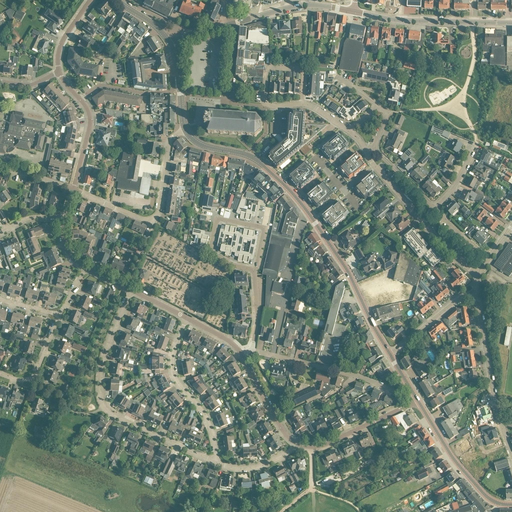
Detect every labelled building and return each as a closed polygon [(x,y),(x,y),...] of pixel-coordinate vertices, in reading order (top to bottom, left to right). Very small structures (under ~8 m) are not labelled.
[(145,0),(143,5),(147,7),(151,9),(155,0),(145,0)] [(155,0),(151,9),(168,18),(170,15),(170,13),(171,13),(170,13),(176,1),(178,2),(178,0),(155,0)] [(234,0),(233,5),(251,9),(252,5),(257,6),(259,5),(260,2),(260,0),(234,0)] [(407,0),(407,7),(421,8),(421,0),(407,0)] [(433,0),(425,0),(425,3),(425,8),(433,9),(433,3),(433,0)] [(449,9),(449,5),(449,0),(438,0),(438,3),(439,3),(439,9),(448,10),(448,9),(449,9)] [(482,0),(483,4),(478,4),(478,10),(486,10),(486,4),(489,4),(488,0),(482,0)] [(205,11),(206,7),(197,3),(195,7),(192,6),(193,4),(189,2),(189,3),(184,1),(179,13),(192,18),(192,16),(196,17),(198,13),(200,14),(201,10),(205,11)] [(107,15),(108,16),(110,13),(109,13),(111,10),(109,9),(110,8),(104,2),(101,6),(99,5),(96,8),(106,17),(107,15)] [(220,8),(219,8),(210,4),(202,17),(202,18),(203,17),(206,19),(214,22),(215,20),(217,20),(218,20),(219,19),(219,20),(220,11),(219,11),(220,8)] [(18,10),(14,18),(19,21),(24,13),(18,10)] [(53,13),(49,11),(45,16),(52,21),(48,28),(53,32),(58,25),(59,25),(62,21),(61,20),(62,19),(57,15),(56,16),(52,14),(53,13)] [(118,23),(115,26),(119,29),(120,27),(121,28),(124,30),(125,31),(126,31),(130,25),(129,25),(133,18),(134,18),(130,16),(126,13),(122,19),(120,19),(118,23)] [(337,14),(329,13),(327,22),(331,23),(330,26),(334,27),(335,27),(337,14)] [(338,32),(339,32),(342,33),(343,25),(346,26),(347,18),(341,17),(339,25),(336,24),(335,32),(338,32)] [(119,38),(110,52),(118,57),(121,53),(127,43),(125,42),(129,37),(133,31),(135,29),(139,24),(140,23),(133,18),(129,25),(130,25),(126,31),(125,31),(124,30),(119,38)] [(297,30),(298,34),(302,34),(301,19),(297,19),(297,23),(293,23),(293,30),(297,30)] [(271,49),(270,38),(268,20),(243,27),(243,28),(240,28),(236,76),(238,76),(247,77),(256,78),(260,78),(263,78),(265,54),(269,54),(269,50),(271,50),(271,49)] [(99,31),(101,28),(92,21),(90,24),(91,24),(90,25),(87,23),(87,24),(86,23),(84,27),(85,27),(83,29),(87,32),(87,33),(91,36),(92,35),(93,35),(96,30),(99,31)] [(281,35),(292,35),(291,30),(290,30),(290,22),(289,22),(289,21),(286,21),(286,22),(280,23),(280,26),(277,26),(277,25),(271,25),(271,36),(276,36),(276,34),(281,33),(281,35)] [(133,31),(129,37),(131,38),(133,36),(140,42),(142,39),(142,38),(145,35),(148,31),(142,26),(139,24),(135,29),(133,31)] [(366,28),(357,26),(352,25),(349,39),(347,39),(344,44),(340,65),(339,70),(359,73),(360,65),(363,51),(365,45),(362,44),(363,41),(366,28)] [(108,37),(114,29),(110,27),(104,35),(108,37)] [(378,35),(379,33),(379,28),(372,27),(371,34),(371,39),(370,40),(366,39),(365,45),(363,51),(368,52),(369,48),(370,48),(370,44),(373,44),(374,45),(376,46),(378,45),(379,35),(378,35)] [(390,37),(391,35),(391,30),(383,29),(382,36),(382,40),(385,41),(389,41),(387,52),(390,52),(392,40),(390,39),(390,37)] [(48,38),(44,37),(46,33),(39,30),(38,32),(34,30),(32,33),(38,36),(36,42),(34,45),(36,46),(34,49),(38,51),(38,52),(44,54),(44,53),(45,53),(46,53),(47,53),(47,52),(48,51),(48,50),(47,50),(47,49),(46,49),(49,42),(48,42),(48,40),(48,39),(48,38)] [(405,47),(406,40),(407,39),(403,38),(404,31),(396,30),(395,37),(397,38),(397,44),(401,44),(400,47),(405,47)] [(420,42),(421,38),(421,33),(410,32),(409,40),(406,40),(405,47),(404,54),(410,55),(412,46),(419,47),(420,42)] [(481,62),(481,65),(505,67),(506,32),(496,32),(496,35),(486,35),(486,37),(483,37),(483,53),(490,53),(490,50),(492,50),(492,55),(490,55),(490,60),(485,59),(482,59),(481,62)] [(79,36),(75,42),(79,45),(78,46),(85,49),(91,39),(84,34),(82,39),(79,36)] [(449,45),(449,40),(441,40),(442,35),(435,35),(435,39),(432,39),(431,41),(431,43),(432,44),(435,44),(449,45)] [(151,52),(152,51),(154,54),(161,49),(154,38),(147,43),(149,46),(147,47),(148,49),(145,50),(148,55),(151,53),(151,52)] [(105,48),(100,55),(104,56),(104,57),(107,58),(110,54),(108,52),(109,50),(105,48)] [(68,59),(67,62),(77,75),(80,76),(80,74),(83,75),(82,76),(87,77),(87,76),(90,76),(89,77),(93,78),(94,77),(97,77),(99,67),(95,66),(95,68),(82,66),(78,60),(79,54),(81,54),(81,51),(71,49),(70,52),(69,52),(68,56),(70,57),(69,59),(68,59)] [(152,59),(141,61),(142,68),(144,68),(145,70),(157,68),(158,72),(165,71),(163,56),(156,57),(152,57),(152,59)] [(128,59),(126,61),(128,74),(132,73),(132,77),(134,88),(149,91),(152,91),(167,91),(166,76),(158,76),(158,80),(155,80),(155,82),(153,82),(144,80),(143,71),(144,70),(145,70),(144,68),(142,68),(141,61),(141,62),(138,62),(137,57),(128,59)] [(16,69),(18,58),(14,58),(13,64),(0,62),(0,68),(4,69),(3,73),(12,74),(13,69),(16,69)] [(33,69),(28,68),(22,67),(21,76),(27,76),(32,77),(33,69)] [(366,79),(368,70),(362,69),(360,79),(364,80),(364,79),(366,79)] [(374,81),(375,72),(368,70),(366,79),(374,81)] [(380,82),(382,73),(375,72),(374,81),(380,82)] [(310,73),(309,81),(321,82),(324,82),(324,74),(321,74),(316,74),(310,73)] [(387,83),(389,76),(389,75),(382,73),(380,82),(387,84),(387,83)] [(247,81),(247,77),(238,76),(238,78),(245,83),(246,85),(248,82),(247,81)] [(392,91),(399,93),(401,88),(398,87),(401,85),(396,78),(393,79),(394,77),(389,76),(387,83),(390,83),(393,88),(392,91)] [(309,81),(309,89),(323,90),(320,89),(320,86),(321,82),(309,81)] [(46,97),(54,89),(52,87),(54,85),(52,83),(42,93),(46,97)] [(280,84),(275,84),(270,84),(270,94),(274,94),(275,93),(280,93),(280,94),(285,94),(285,84),(281,84),(280,84)] [(295,85),(287,84),(285,84),(285,94),(289,94),(289,93),(295,94),(299,95),(300,84),(295,84),(295,85)] [(50,100),(60,90),(58,88),(56,91),(54,89),(46,97),(50,100)] [(309,89),(308,97),(315,97),(319,97),(319,96),(320,96),(323,94),(323,90),(309,89)] [(53,104),(62,96),(60,94),(62,92),(60,90),(50,100),(53,104)] [(109,102),(111,93),(103,91),(92,99),(97,107),(104,103),(104,102),(105,101),(109,102)] [(399,93),(392,91),(391,91),(390,98),(399,100),(400,93),(399,93)] [(43,100),(39,96),(35,92),(32,94),(36,99),(40,102),(42,100),(43,100)] [(117,103),(118,94),(111,93),(109,102),(117,103)] [(124,105),(126,96),(118,94),(117,103),(124,105)] [(150,115),(141,115),(141,124),(159,125),(168,125),(175,125),(175,113),(175,97),(165,97),(165,96),(165,97),(163,97),(163,95),(150,95),(150,105),(150,110),(150,115)] [(57,108),(68,98),(66,96),(64,98),(62,96),(53,104),(57,108)] [(132,106),(133,97),(126,96),(124,105),(132,106)] [(328,107),(334,99),(328,96),(324,101),(323,100),(322,103),(328,107)] [(133,97),(132,106),(139,108),(141,98),(133,97)] [(65,111),(74,106),(71,103),(69,104),(67,102),(69,100),(68,98),(57,108),(61,112),(64,110),(65,111)] [(357,103),(364,111),(366,109),(365,108),(369,105),(362,98),(357,103)] [(397,106),(399,100),(390,98),(389,100),(388,104),(397,106)] [(333,112),(339,103),(334,99),(328,107),(332,110),(331,111),(333,112)] [(339,115),(345,107),(339,103),(333,112),(335,114),(336,112),(339,115)] [(362,112),(364,111),(357,103),(352,107),(358,114),(361,111),(362,112)] [(63,120),(74,117),(73,115),(76,114),(74,106),(65,111),(66,114),(61,115),(63,120)] [(356,116),(358,114),(352,107),(350,108),(351,110),(347,110),(346,108),(345,107),(339,115),(342,117),(341,117),(345,120),(345,119),(347,120),(351,120),(352,119),(353,119),(356,116)] [(122,116),(123,113),(106,110),(105,110),(105,111),(106,110),(107,111),(106,115),(109,115),(109,117),(103,116),(102,119),(102,120),(101,121),(101,122),(102,123),(101,124),(105,125),(106,125),(108,126),(109,125),(111,126),(113,118),(117,119),(117,117),(120,118),(122,116)] [(23,115),(23,114),(16,112),(15,113),(13,113),(12,115),(11,115),(9,122),(11,123),(11,124),(7,123),(7,124),(3,123),(3,122),(0,121),(0,152),(5,154),(6,153),(8,153),(10,152),(11,152),(13,150),(14,149),(15,147),(30,150),(31,146),(34,146),(34,149),(42,151),(45,136),(41,135),(41,131),(44,131),(46,123),(23,118),(24,115),(23,115)] [(263,123),(255,113),(237,112),(236,115),(210,113),(209,120),(206,120),(205,126),(209,127),(208,134),(256,137),(262,131),(263,123)] [(305,124),(306,114),(293,113),(293,116),(289,115),(287,139),(269,155),(271,158),(269,160),(277,169),(328,126),(305,124)] [(70,127),(80,127),(78,119),(75,120),(74,117),(63,120),(64,126),(69,124),(70,127)] [(168,125),(159,125),(159,128),(157,128),(157,125),(152,125),(152,128),(150,128),(150,133),(154,133),(154,135),(155,136),(159,136),(167,136),(168,125)] [(443,131),(441,130),(433,126),(432,128),(430,133),(432,133),(433,132),(437,134),(436,135),(440,136),(441,135),(448,139),(450,135),(450,133),(449,133),(447,132),(444,131),(443,130),(443,131)] [(65,134),(79,137),(79,134),(76,133),(77,131),(79,131),(80,127),(70,127),(66,127),(65,134)] [(116,131),(112,130),(107,128),(106,133),(100,131),(99,136),(97,137),(98,140),(97,144),(105,146),(107,139),(109,140),(110,136),(115,137),(116,131)] [(403,138),(405,134),(399,131),(397,135),(396,135),(393,142),(389,141),(386,149),(393,153),(395,149),(398,150),(400,146),(399,145),(400,142),(403,143),(405,139),(403,138)] [(342,137),(341,137),(339,134),(321,149),(324,152),(324,153),(330,160),(332,159),(334,161),(349,149),(347,146),(349,145),(345,140),(346,139),(343,136),(342,137)] [(74,144),(75,141),(63,139),(62,144),(76,147),(77,145),(74,144)] [(184,157),(190,152),(186,148),(188,147),(181,139),(174,145),(178,150),(176,151),(174,162),(187,164),(188,159),(184,159),(184,157)] [(463,145),(458,143),(454,140),(449,149),(458,154),(463,145)] [(433,148),(440,152),(442,148),(428,141),(427,143),(434,147),(433,148)] [(158,145),(153,144),(148,143),(146,155),(156,157),(157,152),(158,152),(158,149),(158,145)] [(46,172),(52,145),(49,144),(43,172),(46,172)] [(76,150),(76,147),(62,144),(61,150),(69,151),(68,154),(74,155),(74,152),(72,152),(73,149),(76,150)] [(301,151),(305,155),(311,151),(308,146),(301,151)] [(199,164),(202,152),(191,149),(188,161),(188,166),(187,169),(187,176),(192,176),(193,166),(190,166),(190,162),(193,162),(199,164)] [(411,157),(414,154),(409,149),(404,155),(407,157),(404,160),(406,162),(404,163),(406,165),(404,167),(408,171),(411,167),(414,165),(410,162),(411,161),(409,159),(411,157)] [(488,153),(488,152),(486,151),(484,155),(483,154),(480,161),(487,164),(485,167),(497,173),(502,165),(498,163),(496,168),(493,166),(491,165),(493,159),(492,159),(493,156),(488,153)] [(130,155),(126,154),(122,153),(121,158),(123,159),(122,161),(121,161),(118,171),(116,179),(116,182),(118,182),(117,189),(139,193),(139,194),(148,196),(147,196),(149,186),(147,185),(148,180),(142,179),(137,178),(140,160),(148,161),(148,158),(130,155)] [(455,159),(451,157),(444,153),(442,157),(445,158),(443,161),(441,160),(440,160),(439,161),(439,162),(438,163),(439,164),(441,165),(441,166),(449,170),(455,159)] [(208,170),(211,155),(203,154),(202,163),(206,164),(205,169),(208,170)] [(360,157),(359,157),(357,154),(345,163),(346,164),(340,169),(343,172),(342,172),(342,173),(344,171),(345,173),(344,174),(344,175),(345,174),(349,180),(353,176),(354,177),(361,171),(362,172),(361,170),(362,168),(364,170),(363,169),(366,167),(361,161),(362,160),(361,159),(362,159),(361,160),(361,161),(359,158),(360,157)] [(424,165),(431,158),(427,154),(420,162),(424,165)] [(223,158),(221,158),(214,156),(212,166),(210,165),(210,169),(214,170),(219,171),(220,168),(221,168),(223,158)] [(237,164),(238,160),(230,159),(228,172),(232,173),(232,176),(231,180),(234,181),(235,177),(236,172),(237,170),(237,168),(235,168),(236,164),(237,164)] [(244,172),(245,164),(245,161),(238,160),(237,164),(236,164),(235,168),(237,168),(237,170),(240,170),(240,174),(239,175),(242,179),(244,172)] [(58,174),(61,162),(56,161),(53,175),(55,176),(56,173),(58,174)] [(309,165),(306,162),(300,167),(288,177),(291,180),(291,181),(297,188),(299,187),(301,189),(316,177),(314,174),(316,173),(309,165)] [(66,164),(63,178),(66,178),(66,175),(69,176),(72,165),(66,164)] [(256,174),(259,170),(251,167),(245,164),(244,172),(242,179),(244,180),(245,176),(247,172),(254,178),(256,174)] [(185,168),(184,174),(180,174),(181,167),(173,166),(172,173),(175,173),(174,176),(187,178),(187,176),(187,169),(185,168)] [(99,169),(92,167),(89,177),(85,176),(83,184),(90,186),(92,178),(94,179),(95,173),(98,174),(99,169)] [(428,175),(432,179),(439,171),(436,169),(435,167),(428,175)] [(497,173),(485,167),(483,171),(476,167),(473,173),(485,180),(489,173),(496,176),(497,173)] [(423,169),(421,171),(418,169),(411,176),(419,183),(420,182),(421,182),(426,177),(426,176),(428,174),(423,169)] [(116,179),(118,171),(112,170),(111,173),(110,173),(109,173),(108,174),(108,176),(109,177),(105,176),(103,184),(110,186),(111,182),(112,182),(113,178),(116,179)] [(267,177),(261,171),(257,176),(257,177),(253,182),(251,185),(257,188),(257,189),(258,189),(259,188),(258,188),(267,196),(266,195),(263,199),(266,202),(269,199),(268,198),(269,197),(270,198),(274,203),(285,194),(281,189),(278,187),(278,186),(275,183),(272,181),(267,176),(267,177)] [(376,176),(375,177),(372,173),(361,183),(361,184),(355,189),(358,192),(357,192),(359,195),(360,194),(365,199),(369,196),(369,197),(377,191),(378,191),(376,190),(378,188),(379,190),(380,189),(379,189),(382,186),(377,181),(378,180),(377,179),(378,178),(376,179),(377,180),(376,180),(374,178),(376,176)] [(477,181),(476,180),(472,178),(470,181),(469,181),(466,185),(477,191),(475,193),(484,197),(485,194),(477,190),(479,186),(481,183),(477,181)] [(181,180),(179,180),(171,179),(170,185),(173,186),(173,189),(182,190),(185,190),(185,187),(178,186),(179,183),(181,183),(181,180)] [(434,181),(433,182),(431,180),(423,187),(429,193),(437,184),(434,181)] [(327,185),(326,186),(324,183),(318,188),(318,187),(307,197),(310,200),(309,201),(311,199),(313,202),(312,202),(310,203),(311,203),(311,202),(312,203),(313,202),(318,208),(320,206),(321,206),(320,205),(322,203),(323,205),(323,204),(328,200),(330,198),(329,197),(333,194),(328,188),(329,187),(327,189),(326,187),(327,185)] [(441,190),(442,189),(437,184),(429,193),(434,198),(441,190)] [(32,192),(40,195),(43,187),(35,185),(32,192)] [(497,192),(493,190),(489,187),(487,192),(489,193),(494,196),(497,192)] [(181,192),(182,190),(173,189),(172,191),(170,191),(169,197),(180,199),(181,197),(181,192)] [(5,204),(6,202),(11,200),(5,192),(0,195),(0,206),(4,203),(5,204)] [(38,202),(40,195),(32,192),(30,201),(38,202)] [(51,199),(59,201),(60,195),(59,195),(59,193),(53,192),(51,199)] [(232,209),(231,210),(232,208),(238,210),(237,211),(238,210),(242,199),(243,197),(244,195),(241,194),(240,193),(237,192),(234,202),(233,204),(232,208),(232,209)] [(484,197),(475,193),(475,194),(470,192),(469,195),(463,192),(459,198),(467,202),(469,199),(471,200),(474,202),(475,200),(475,201),(476,202),(477,203),(479,203),(480,202),(481,201),(482,202),(483,201),(484,197)] [(233,202),(234,196),(230,195),(226,208),(230,209),(232,204),(233,204),(234,202),(233,202)] [(212,212),(212,208),(214,202),(214,197),(205,196),(202,210),(212,212)] [(284,207),(290,201),(286,196),(279,201),(278,202),(281,206),(279,210),(282,211),(283,206),(284,207)] [(379,217),(387,209),(385,207),(390,203),(389,202),(387,199),(386,199),(385,198),(375,206),(379,210),(374,215),(377,219),(379,217)] [(56,209),(59,201),(51,199),(49,207),(56,209)] [(38,208),(38,202),(30,201),(30,209),(36,209),(36,208),(38,208)] [(82,213),(84,209),(86,204),(79,201),(75,210),(77,211),(77,212),(78,212),(78,211),(82,213)] [(288,213),(295,207),(290,201),(284,207),(285,208),(284,209),(286,212),(287,211),(288,213)] [(492,214),(495,210),(483,201),(482,202),(481,205),(492,214)] [(511,207),(511,206),(508,204),(505,201),(503,204),(504,205),(502,208),(508,213),(511,207)] [(245,220),(247,210),(244,209),(245,203),(241,202),(236,213),(241,214),(240,219),(245,220)] [(446,210),(452,215),(459,207),(454,202),(448,207),(447,208),(446,210)] [(181,209),(182,205),(168,203),(167,209),(184,211),(184,210),(181,209)] [(343,205),(342,206),(339,203),(333,208),(333,207),(321,217),(324,220),(324,221),(325,220),(327,222),(326,222),(325,223),(326,223),(326,222),(327,223),(328,223),(333,228),(336,226),(336,227),(336,226),(335,225),(337,223),(338,225),(338,224),(345,218),(344,217),(348,213),(344,208),(344,207),(343,205)] [(245,220),(250,221),(251,216),(255,217),(258,206),(252,204),(250,211),(247,210),(245,220)] [(96,216),(98,213),(100,208),(92,205),(87,217),(91,218),(93,214),(96,216)] [(392,224),(394,221),(393,220),(400,213),(395,207),(393,209),(394,209),(392,210),(392,209),(390,211),(388,208),(387,209),(379,217),(382,220),(386,217),(392,224)] [(465,207),(462,210),(468,216),(471,213),(465,207)] [(110,217),(112,211),(106,208),(104,213),(101,212),(100,214),(96,222),(99,224),(102,218),(105,219),(105,218),(108,219),(110,217)] [(503,219),(508,213),(502,208),(499,212),(498,210),(495,213),(503,219)] [(184,211),(167,209),(166,215),(173,216),(172,222),(177,223),(181,223),(181,219),(177,219),(179,211),(183,212),(184,211)] [(481,209),(475,217),(481,222),(487,214),(481,209)] [(290,248),(293,237),(297,225),(299,219),(292,211),(287,216),(282,234),(277,233),(277,232),(272,231),(272,234),(269,246),(264,268),(262,275),(266,276),(265,306),(265,308),(269,308),(272,296),(276,278),(277,279),(277,278),(278,272),(279,272),(285,269),(290,248)] [(110,224),(109,227),(112,229),(114,225),(118,227),(118,225),(121,226),(125,217),(118,214),(116,219),(113,218),(110,224)] [(282,234),(287,216),(281,214),(280,218),(281,219),(279,223),(277,232),(277,233),(282,234)] [(404,220),(402,217),(397,222),(395,220),(394,221),(392,224),(383,231),(385,234),(391,229),(393,231),(397,227),(401,231),(410,223),(406,219),(404,220)] [(499,224),(495,221),(494,220),(494,221),(491,218),(489,221),(492,223),(488,228),(493,232),(499,224)] [(366,230),(371,224),(366,220),(362,227),(366,230)] [(131,229),(144,234),(147,227),(135,221),(131,229)] [(178,226),(167,221),(164,228),(172,231),(172,232),(174,234),(178,226)] [(37,237),(45,234),(43,226),(34,229),(37,237)] [(43,226),(45,234),(51,234),(52,226),(43,226)] [(229,236),(231,227),(226,226),(225,230),(221,229),(219,238),(225,239),(226,235),(229,236)] [(481,230),(482,229),(477,226),(475,228),(480,232),(477,234),(474,237),(477,240),(477,239),(482,244),(486,240),(486,241),(487,240),(487,239),(490,236),(488,234),(487,235),(485,233),(483,231),(481,230)] [(238,243),(240,233),(236,232),(236,228),(231,227),(229,236),(233,237),(232,242),(238,243)] [(412,230),(411,229),(411,228),(407,232),(399,238),(401,240),(403,239),(420,259),(423,257),(433,268),(435,266),(437,264),(439,266),(444,261),(443,259),(444,258),(441,255),(440,256),(438,254),(439,253),(436,249),(435,250),(433,248),(429,252),(425,248),(427,247),(425,245),(426,244),(423,240),(422,241),(420,239),(421,238),(418,235),(417,236),(415,234),(417,233),(414,229),(412,230)] [(37,237),(34,229),(27,232),(30,239),(35,238),(37,237)] [(198,239),(208,241),(209,236),(204,235),(205,231),(194,229),(192,235),(199,236),(198,239)] [(237,244),(243,246),(244,240),(248,241),(250,231),(244,230),(244,234),(240,233),(238,243),(237,244)] [(348,251),(352,248),(352,247),(357,244),(348,230),(342,234),(344,237),(343,238),(344,240),(341,242),(344,246),(344,247),(344,248),(344,249),(345,250),(346,250),(347,250),(348,251)] [(71,240),(78,239),(79,231),(71,231),(71,240)] [(85,242),(88,236),(89,234),(79,231),(78,239),(85,242)] [(250,247),(256,248),(258,237),(254,236),(255,232),(250,231),(248,241),(251,241),(250,247)] [(310,248),(320,241),(321,241),(315,233),(308,238),(305,241),(308,246),(309,246),(310,248)] [(92,248),(93,243),(95,239),(88,236),(85,242),(85,244),(89,245),(88,247),(92,248)] [(30,248),(37,245),(35,238),(30,239),(27,240),(30,248)] [(226,253),(227,246),(228,245),(228,244),(224,243),(225,239),(219,238),(217,246),(221,247),(221,252),(226,253)] [(20,251),(17,244),(15,239),(9,242),(14,254),(17,252),(20,251)] [(208,241),(198,239),(197,243),(191,241),(190,245),(201,251),(202,246),(207,247),(208,241)] [(317,249),(323,244),(320,241),(310,248),(308,250),(308,253),(309,253),(313,258),(314,257),(317,249)] [(14,254),(9,242),(2,245),(6,254),(7,257),(7,256),(8,258),(10,257),(10,256),(14,255),(14,254)] [(226,253),(225,255),(231,256),(232,252),(235,252),(236,252),(237,244),(238,243),(232,242),(231,246),(228,245),(227,246),(226,253)] [(138,248),(124,243),(122,248),(127,250),(129,251),(135,253),(136,253),(138,248)] [(511,245),(510,243),(494,266),(501,271),(500,272),(502,274),(503,272),(510,277),(511,274),(511,267),(511,265),(511,245)] [(237,244),(236,252),(235,252),(235,256),(239,257),(238,261),(243,262),(245,252),(242,251),(243,246),(237,244)] [(321,262),(322,260),(324,259),(323,257),(328,252),(326,248),(323,244),(317,249),(314,257),(316,260),(318,258),(321,262)] [(33,255),(40,252),(37,245),(30,248),(33,255)] [(83,255),(90,258),(93,250),(85,247),(83,255)] [(245,252),(243,262),(248,263),(249,259),(254,260),(256,248),(250,247),(249,253),(245,252)] [(50,260),(58,257),(55,250),(44,255),(46,258),(44,259),(45,262),(50,260)] [(131,264),(135,253),(129,251),(129,253),(125,261),(131,264)] [(396,260),(398,254),(389,251),(387,259),(386,260),(384,259),(380,261),(381,262),(379,263),(378,263),(376,259),(378,258),(376,255),(371,257),(365,260),(366,261),(362,263),(364,267),(363,268),(365,272),(366,274),(373,270),(373,269),(375,267),(377,270),(381,268),(380,267),(383,265),(385,270),(386,271),(393,267),(394,263),(395,260),(396,260)] [(27,259),(26,259),(24,252),(21,253),(25,263),(29,262),(28,259),(27,259)] [(398,264),(394,280),(418,287),(423,270),(401,252),(399,261),(396,260),(395,260),(394,263),(398,264)] [(109,256),(101,253),(98,262),(105,265),(109,256)] [(1,257),(0,254),(0,262),(2,262),(1,261),(2,261),(5,268),(5,267),(7,272),(10,272),(5,259),(3,256),(1,257)] [(126,263),(119,260),(120,258),(116,256),(115,259),(114,259),(111,268),(118,270),(117,271),(122,273),(126,263)] [(61,264),(58,257),(50,260),(51,264),(49,265),(50,268),(47,269),(46,268),(38,271),(38,272),(36,273),(37,275),(36,277),(40,278),(40,275),(47,272),(48,274),(52,272),(51,268),(61,264)] [(332,272),(338,267),(331,257),(325,261),(326,264),(325,265),(327,268),(328,267),(332,272)] [(13,269),(11,265),(8,258),(5,259),(10,272),(14,272),(21,272),(19,267),(13,269)] [(337,279),(344,275),(338,267),(332,272),(333,273),(335,276),(331,279),(334,282),(333,284),(331,293),(335,293),(336,288),(342,284),(337,279)] [(446,277),(439,268),(439,267),(433,268),(435,271),(443,280),(446,277)] [(71,271),(66,270),(62,269),(61,275),(66,276),(69,277),(71,271)] [(143,272),(141,271),(138,277),(145,280),(148,271),(144,270),(143,272)] [(459,270),(458,271),(457,270),(451,274),(455,278),(459,284),(461,284),(462,283),(462,282),(465,279),(460,274),(460,273),(459,270)] [(440,282),(443,280),(435,271),(432,273),(440,282)] [(303,287),(304,283),(305,278),(296,276),(294,285),(297,286),(298,286),(300,287),(300,286),(303,287)] [(454,289),(459,284),(455,278),(452,281),(450,279),(447,281),(454,289)] [(33,292),(30,291),(32,287),(28,287),(30,279),(28,279),(26,284),(24,290),(27,291),(25,298),(28,299),(27,301),(30,302),(33,292)] [(429,294),(431,292),(421,280),(419,284),(421,286),(429,294)] [(442,283),(440,285),(435,280),(432,282),(437,289),(444,297),(445,297),(447,296),(447,295),(450,292),(442,283)] [(96,293),(95,293),(99,285),(92,282),(89,281),(87,286),(89,287),(86,292),(94,296),(96,293)] [(275,282),(272,293),(285,295),(287,285),(275,282)] [(19,297),(22,289),(22,286),(21,285),(17,283),(16,287),(13,298),(16,299),(16,296),(19,297)] [(335,324),(338,313),(345,287),(343,283),(342,284),(336,288),(335,293),(326,328),(324,333),(332,335),(332,336),(343,339),(344,335),(346,327),(335,324)] [(13,298),(16,287),(10,285),(7,294),(10,295),(9,297),(13,298)] [(41,298),(44,285),(41,285),(41,287),(40,290),(37,289),(36,292),(33,292),(30,302),(33,303),(34,301),(36,302),(38,297),(41,298)] [(45,302),(45,304),(48,305),(51,295),(45,293),(47,288),(47,289),(47,286),(44,285),(41,298),(43,299),(43,301),(45,302)] [(438,302),(444,297),(437,289),(434,292),(432,294),(438,302)] [(310,304),(312,297),(311,296),(312,294),(310,293),(308,292),(307,292),(304,302),(309,304),(310,304)] [(246,296),(243,296),(243,293),(237,294),(237,295),(237,297),(237,303),(247,302),(246,296)] [(54,305),(55,304),(57,296),(51,295),(48,305),(51,306),(52,304),(54,305)] [(91,300),(87,299),(83,297),(78,307),(86,310),(91,300)] [(310,304),(312,305),(312,304),(317,306),(319,301),(316,300),(317,298),(312,297),(310,304)] [(434,305),(431,301),(428,298),(425,300),(427,302),(424,304),(428,310),(434,305)] [(300,303),(298,302),(293,301),(291,310),(298,312),(300,303)] [(145,314),(146,313),(148,308),(144,306),(143,308),(140,307),(140,306),(136,304),(132,311),(137,313),(136,314),(140,316),(141,313),(145,314)] [(400,320),(403,319),(401,310),(403,310),(402,304),(399,305),(398,304),(395,305),(373,311),(376,321),(381,319),(382,321),(394,318),(395,321),(400,320)] [(423,315),(428,310),(424,304),(421,307),(419,305),(416,307),(423,315)] [(348,319),(350,322),(354,320),(352,317),(358,314),(354,305),(340,312),(344,321),(348,319)] [(248,312),(248,308),(247,308),(238,309),(238,315),(239,315),(239,318),(245,317),(245,315),(248,314),(248,312)] [(462,317),(468,316),(467,308),(456,309),(446,318),(443,320),(449,328),(451,326),(458,321),(454,316),(457,314),(461,314),(462,317)] [(81,314),(77,313),(73,311),(69,321),(76,324),(80,326),(84,317),(80,316),(81,314)] [(16,324),(19,313),(16,313),(16,315),(13,314),(11,322),(16,324)] [(23,333),(25,327),(22,326),(25,317),(22,317),(23,314),(19,313),(16,324),(20,325),(19,328),(21,329),(20,332),(17,332),(17,335),(22,337),(23,333)] [(37,317),(34,316),(33,319),(31,318),(28,326),(34,328),(37,317)] [(302,333),(304,326),(306,318),(300,316),(298,326),(290,324),(287,323),(285,328),(289,329),(284,347),(292,348),(293,342),(290,341),(292,335),(295,336),(296,331),(302,333)] [(463,326),(464,325),(469,325),(468,316),(462,317),(463,322),(458,323),(459,326),(463,326)] [(33,332),(39,334),(40,330),(42,321),(39,320),(40,318),(37,317),(34,328),(33,332)] [(136,320),(136,319),(130,317),(127,322),(137,326),(139,322),(151,327),(152,324),(146,321),(137,317),(136,320)] [(356,330),(360,328),(365,326),(361,318),(354,321),(357,325),(354,327),(356,330)] [(166,325),(173,327),(175,322),(168,319),(166,325)] [(135,332),(137,326),(127,322),(126,325),(127,326),(126,328),(135,332)] [(447,330),(444,326),(441,322),(434,327),(438,332),(442,329),(445,332),(447,330)] [(236,327),(236,324),(233,324),(232,329),(235,330),(234,336),(240,337),(241,328),(236,327)] [(74,329),(69,327),(65,325),(63,328),(64,329),(62,336),(70,339),(74,329)] [(171,333),(173,327),(166,325),(163,330),(171,333)] [(246,338),(248,326),(242,325),(241,328),(240,337),(244,338),(246,338)] [(301,336),(306,338),(309,327),(304,326),(302,333),(301,336)] [(393,328),(392,329),(388,332),(393,339),(399,334),(404,330),(400,326),(395,330),(393,328)] [(88,332),(86,331),(78,327),(76,331),(82,333),(81,336),(86,338),(88,332)] [(434,335),(438,332),(434,327),(428,332),(432,338),(432,337),(434,341),(437,339),(434,335)] [(273,336),(275,330),(271,329),(270,335),(267,334),(265,342),(272,344),(274,336),(273,336)] [(465,339),(471,338),(470,330),(464,331),(460,331),(460,335),(464,334),(465,339)] [(192,341),(197,333),(192,331),(190,334),(187,333),(183,340),(191,344),(192,341)] [(374,340),(369,331),(367,332),(366,331),(361,334),(360,333),(353,336),(355,340),(362,337),(364,341),(362,342),(364,346),(373,341),(374,340)] [(133,336),(129,334),(125,332),(124,334),(123,334),(121,337),(131,341),(133,336)] [(199,347),(202,341),(200,339),(202,336),(197,333),(192,341),(195,343),(194,344),(199,347)] [(169,340),(161,337),(158,336),(156,342),(167,346),(169,340)] [(129,347),(131,341),(121,337),(120,340),(121,341),(120,343),(129,347)] [(463,348),(468,347),(473,346),(471,338),(465,339),(466,344),(462,345),(463,348)] [(207,349),(211,341),(206,339),(205,342),(202,341),(199,347),(198,349),(203,352),(203,351),(205,353),(207,349)] [(213,354),(217,349),(214,347),(216,344),(211,341),(207,349),(209,350),(209,352),(213,354)] [(307,344),(308,342),(303,341),(302,346),(301,351),(315,354),(316,349),(320,350),(322,342),(317,341),(316,346),(307,344)] [(370,364),(383,356),(378,347),(377,348),(373,341),(364,346),(357,350),(353,352),(355,355),(367,349),(369,353),(370,355),(367,357),(370,364)] [(462,350),(461,346),(456,347),(455,341),(453,341),(454,351),(460,351),(462,350)] [(35,345),(30,343),(26,342),(25,346),(26,347),(23,353),(32,356),(34,350),(33,350),(35,345)] [(71,346),(65,344),(60,342),(56,351),(62,353),(61,355),(66,358),(70,359),(71,356),(70,354),(67,353),(65,353),(67,349),(69,350),(71,346)] [(165,351),(167,346),(156,342),(155,346),(158,347),(157,349),(165,351)] [(86,349),(82,347),(74,343),(72,347),(85,352),(86,349)] [(122,351),(116,350),(115,354),(116,354),(115,359),(127,362),(129,355),(128,355),(130,350),(123,348),(122,351)] [(220,359),(226,353),(222,349),(220,351),(217,349),(213,354),(217,358),(218,357),(220,359)] [(464,361),(475,359),(473,351),(467,352),(467,353),(462,353),(463,361),(464,361)] [(224,366),(230,362),(227,359),(230,357),(226,353),(220,359),(222,361),(220,362),(224,366)] [(10,366),(13,367),(13,368),(21,371),(24,363),(25,363),(26,360),(16,357),(14,364),(11,363),(10,363),(10,365),(10,366)] [(64,361),(59,359),(55,357),(54,360),(53,360),(50,366),(58,370),(60,367),(61,367),(64,361)] [(409,357),(401,361),(407,370),(413,366),(421,378),(427,374),(422,366),(425,365),(421,359),(418,362),(416,358),(415,359),(411,361),(409,357)] [(383,372),(390,368),(385,359),(379,363),(371,368),(374,373),(380,369),(383,372)] [(469,368),(471,368),(476,367),(475,359),(464,361),(465,366),(465,369),(469,368)] [(230,372),(238,368),(235,363),(231,365),(230,362),(224,366),(222,368),(225,372),(228,370),(230,372)] [(122,366),(118,365),(113,364),(112,368),(113,368),(112,374),(120,376),(122,366)] [(163,370),(163,364),(151,364),(151,365),(150,365),(150,369),(152,369),(152,371),(155,371),(155,374),(160,374),(160,370),(163,370)] [(286,367),(273,364),(273,367),(272,367),(271,370),(272,370),(272,373),(284,375),(286,367)] [(231,381),(237,378),(235,375),(240,372),(238,368),(230,372),(227,374),(228,376),(231,381)] [(58,374),(54,373),(50,371),(46,380),(52,382),(51,383),(55,385),(57,382),(55,381),(58,374)] [(467,380),(473,379),(478,378),(476,371),(462,373),(462,376),(466,375),(467,380)] [(316,391),(318,396),(322,394),(331,385),(331,384),(329,383),(331,376),(318,373),(316,380),(320,381),(318,390),(316,391)] [(192,388),(193,387),(197,391),(203,385),(204,384),(205,383),(204,382),(200,375),(189,380),(191,384),(190,385),(192,388)] [(435,385),(444,379),(442,376),(433,382),(435,385)] [(165,377),(160,380),(158,377),(153,380),(158,388),(160,387),(168,383),(165,377)] [(119,378),(118,378),(113,378),(113,381),(110,381),(109,386),(119,387),(119,381),(119,378)] [(236,388),(244,383),(242,378),(238,380),(237,378),(231,381),(234,386),(235,385),(236,388)] [(339,387),(340,384),(341,380),(335,378),(333,384),(331,384),(331,385),(322,394),(324,397),(332,390),(335,390),(336,387),(339,387)] [(430,387),(426,380),(420,384),(424,391),(430,387)] [(163,392),(166,391),(170,388),(168,383),(160,387),(163,392)] [(201,395),(207,390),(207,391),(207,392),(209,394),(209,393),(212,390),(211,388),(210,389),(205,383),(204,384),(203,385),(197,391),(201,395)] [(240,396),(241,395),(246,392),(244,390),(247,388),(244,383),(236,388),(233,390),(235,392),(238,393),(240,396)] [(362,392),(363,390),(364,386),(357,383),(355,390),(353,387),(346,392),(348,395),(353,392),(359,394),(360,391),(362,392)] [(443,387),(439,389),(438,387),(436,389),(434,385),(430,387),(424,391),(428,398),(434,394),(434,393),(437,392),(439,395),(445,391),(443,387)] [(118,395),(119,387),(109,386),(109,391),(112,391),(112,398),(118,395)] [(378,400),(380,397),(382,393),(375,389),(371,396),(373,397),(371,399),(370,396),(361,399),(363,403),(371,400),(372,403),(375,402),(376,399),(378,400)] [(22,403),(23,397),(24,397),(24,396),(24,394),(18,392),(19,391),(14,390),(11,400),(22,403)] [(216,401),(219,399),(214,393),(215,393),(212,390),(209,393),(209,394),(210,396),(211,396),(212,396),(205,401),(209,406),(216,401)] [(318,396),(316,391),(315,390),(310,393),(309,390),(293,398),(296,405),(306,400),(307,401),(318,396)] [(120,407),(127,397),(127,396),(122,393),(118,395),(112,398),(117,402),(116,404),(120,407)] [(158,401),(166,396),(164,393),(159,396),(157,397),(155,398),(157,400),(158,401)] [(171,405),(179,398),(175,394),(169,399),(169,400),(168,401),(171,405)] [(246,408),(248,407),(255,402),(250,394),(246,396),(245,394),(237,398),(240,403),(242,402),(244,404),(244,406),(245,408),(246,408)] [(367,412),(372,409),(382,405),(385,406),(386,403),(391,405),(392,404),(392,403),(394,399),(387,395),(387,396),(384,395),(381,401),(371,406),(365,408),(367,412)] [(161,404),(162,403),(163,402),(168,398),(166,396),(158,401),(161,404)] [(129,409),(134,401),(127,397),(120,407),(124,410),(126,407),(129,409)] [(177,408),(179,406),(183,403),(179,398),(171,405),(175,409),(177,408)] [(345,398),(340,401),(342,406),(348,403),(345,398)] [(46,414),(47,411),(49,406),(42,404),(43,402),(35,399),(32,408),(40,411),(40,412),(46,414)] [(435,409),(439,407),(441,406),(440,405),(444,403),(442,400),(439,402),(437,399),(431,403),(435,409)] [(450,419),(454,417),(459,414),(462,407),(458,399),(443,408),(450,419)] [(136,416),(141,404),(134,401),(129,409),(133,411),(131,414),(136,416)] [(212,411),(217,408),(219,406),(216,401),(209,406),(212,411)] [(145,409),(146,406),(141,404),(136,416),(141,418),(142,415),(145,417),(148,411),(145,410),(145,409)] [(483,406),(477,408),(480,416),(490,413),(488,408),(484,409),(483,406)] [(338,410),(342,417),(343,419),(346,417),(343,411),(345,410),(343,407),(338,410)] [(256,408),(249,412),(256,423),(260,421),(258,419),(263,416),(261,411),(260,412),(259,410),(258,410),(256,408)] [(193,417),(194,415),(196,412),(193,410),(190,418),(189,417),(185,424),(189,426),(193,417)] [(153,424),(156,417),(153,416),(155,413),(151,411),(147,421),(153,424)] [(299,417),(296,411),(290,415),(292,418),(290,419),(291,420),(289,421),(292,425),(293,424),(295,427),(303,422),(307,419),(306,418),(301,420),(299,417)] [(347,415),(350,423),(356,421),(359,420),(359,419),(360,419),(356,411),(347,415)] [(218,422),(226,419),(223,413),(216,417),(218,422)] [(490,413),(480,416),(483,425),(488,423),(487,420),(492,418),(490,413)] [(412,416),(405,420),(401,414),(398,416),(400,421),(401,422),(405,420),(410,427),(416,423),(412,416)] [(159,427),(162,422),(164,417),(161,415),(159,418),(156,417),(153,424),(159,427)] [(400,421),(398,416),(387,422),(390,426),(400,421)] [(103,435),(105,432),(108,428),(105,427),(108,422),(101,417),(98,422),(97,421),(94,425),(92,424),(90,427),(94,430),(95,430),(96,430),(97,430),(98,429),(99,427),(100,428),(98,432),(103,435)] [(220,428),(225,426),(228,425),(226,419),(218,422),(220,428)] [(328,429),(326,425),(323,419),(320,420),(321,422),(314,425),(317,431),(318,431),(319,433),(323,431),(323,430),(324,430),(325,431),(328,429)] [(342,427),(340,423),(337,419),(334,420),(333,419),(331,420),(330,419),(327,421),(330,426),(331,428),(332,427),(335,431),(342,427)] [(454,428),(454,427),(449,420),(441,425),(446,432),(454,428)] [(174,433),(178,426),(175,425),(176,422),(173,421),(168,430),(174,433)] [(264,436),(269,434),(273,431),(268,423),(266,424),(264,421),(257,425),(264,436)] [(305,427),(303,422),(295,427),(296,429),(295,430),(296,432),(300,430),(301,432),(307,429),(305,427)] [(185,427),(182,425),(181,428),(178,426),(174,433),(181,436),(185,427)] [(417,437),(411,441),(414,445),(420,442),(422,440),(423,442),(430,437),(424,429),(423,430),(420,425),(415,428),(412,430),(417,437)] [(489,426),(483,428),(486,437),(496,433),(497,433),(495,428),(490,429),(489,426)] [(41,439),(45,430),(36,427),(33,436),(41,439)] [(114,439),(114,440),(118,442),(123,430),(119,428),(119,429),(114,427),(109,437),(114,439)] [(451,440),(459,435),(455,429),(455,430),(454,428),(446,432),(451,440)] [(469,433),(469,432),(466,428),(460,433),(463,437),(469,433)] [(195,431),(191,429),(187,439),(193,442),(196,435),(198,432),(195,431)] [(134,455),(136,450),(138,446),(135,445),(137,440),(136,439),(138,436),(130,433),(127,441),(131,443),(131,444),(132,444),(128,452),(134,455)] [(496,433),(486,437),(489,445),(495,443),(494,440),(498,439),(496,433)] [(196,435),(193,442),(199,445),(204,435),(200,434),(199,436),(196,435)] [(375,444),(374,442),(372,437),(369,439),(368,437),(367,437),(366,435),(362,437),(363,437),(358,439),(363,450),(372,446),(375,444)] [(234,444),(234,441),(233,437),(223,438),(224,445),(234,444)] [(275,437),(267,441),(273,451),(282,445),(279,441),(278,442),(275,437)] [(405,449),(398,453),(400,457),(407,453),(409,452),(418,447),(417,445),(419,445),(421,448),(416,452),(418,454),(419,453),(421,456),(424,454),(428,451),(427,450),(435,444),(430,437),(423,442),(422,440),(420,442),(414,445),(408,449),(405,450),(405,449)] [(152,443),(146,440),(144,446),(142,446),(140,451),(145,454),(145,453),(148,455),(145,460),(147,461),(147,462),(149,463),(150,462),(152,457),(155,451),(152,450),(154,445),(152,444),(152,443)] [(352,442),(342,446),(344,449),(346,453),(346,455),(353,452),(353,453),(356,452),(352,442)] [(459,451),(462,455),(470,449),(465,442),(460,445),(462,448),(459,451)] [(232,454),(232,448),(235,447),(235,444),(234,444),(224,445),(225,452),(228,452),(229,454),(232,454)] [(114,456),(119,447),(115,445),(109,458),(114,460),(116,457),(114,456)] [(167,452),(168,450),(161,447),(156,459),(160,461),(160,462),(164,464),(160,472),(161,472),(160,475),(164,477),(165,474),(171,461),(171,460),(168,459),(170,454),(167,452)] [(492,454),(494,459),(504,455),(502,450),(497,451),(496,448),(491,450),(492,454)] [(436,460),(442,456),(438,449),(432,453),(431,452),(427,455),(429,458),(433,456),(436,460)] [(470,449),(462,455),(465,460),(469,457),(471,459),(476,456),(470,449)] [(342,460),(341,458),(339,453),(335,455),(333,451),(325,454),(326,457),(322,459),(326,466),(329,465),(329,463),(328,462),(333,460),(334,463),(342,460)] [(375,455),(364,461),(365,464),(377,459),(375,455)] [(183,459),(177,456),(175,462),(171,461),(165,474),(169,476),(174,464),(184,469),(187,461),(188,459),(184,457),(183,459)] [(291,461),(288,463),(290,467),(292,471),(295,469),(296,472),(299,470),(301,474),(305,471),(306,469),(304,466),(306,465),(305,460),(301,462),(299,459),(295,462),(294,461),(292,462),(291,461)] [(497,472),(505,469),(510,468),(507,459),(494,463),(497,472)] [(447,471),(451,469),(446,460),(439,465),(442,469),(445,473),(447,471)] [(477,475),(486,469),(482,464),(483,464),(480,461),(475,465),(478,467),(474,470),(477,475)] [(421,468),(422,471),(433,465),(431,462),(424,466),(421,468)] [(203,475),(203,474),(200,473),(204,467),(196,463),(193,470),(190,469),(186,476),(184,475),(178,488),(177,492),(180,493),(181,489),(182,487),(187,477),(191,479),(193,477),(198,479),(200,481),(202,477),(203,475)] [(286,476),(283,471),(281,467),(273,471),(277,479),(283,475),(284,477),(286,476)] [(429,475),(426,469),(417,474),(420,481),(429,476),(429,475)] [(215,488),(216,485),(218,480),(215,479),(218,472),(214,471),(214,472),(209,470),(206,477),(212,480),(209,486),(215,488)] [(448,485),(440,489),(442,493),(447,490),(449,489),(453,487),(455,484),(453,482),(458,478),(454,472),(450,475),(447,478),(449,480),(446,483),(448,485)] [(272,477),(269,478),(268,478),(266,474),(260,476),(261,480),(255,482),(255,486),(261,484),(262,489),(270,487),(268,482),(270,482),(273,481),(272,477)] [(230,476),(225,475),(224,481),(221,480),(219,490),(230,492),(231,489),(234,490),(235,484),(232,484),(233,477),(230,477),(230,476)] [(300,485),(299,482),(299,481),(295,475),(291,477),(295,484),(297,487),(300,485)] [(153,480),(146,476),(144,482),(151,485),(153,480)] [(457,483),(456,484),(460,489),(456,493),(458,495),(460,494),(463,493),(471,487),(470,485),(464,479),(462,480),(461,481),(457,483)] [(255,486),(255,482),(251,482),(251,484),(248,484),(248,480),(242,480),(242,484),(241,484),(241,489),(251,488),(251,492),(257,492),(255,486)] [(463,493),(460,494),(464,499),(467,497),(468,499),(476,493),(475,492),(471,487),(463,493)] [(476,493),(468,499),(472,504),(478,498),(479,498),(480,497),(476,493)] [(470,506),(450,511),(486,511),(490,509),(485,503),(483,501),(480,497),(479,498),(478,498),(472,504),(474,505),(471,506),(471,507),(471,508),(470,506)]
